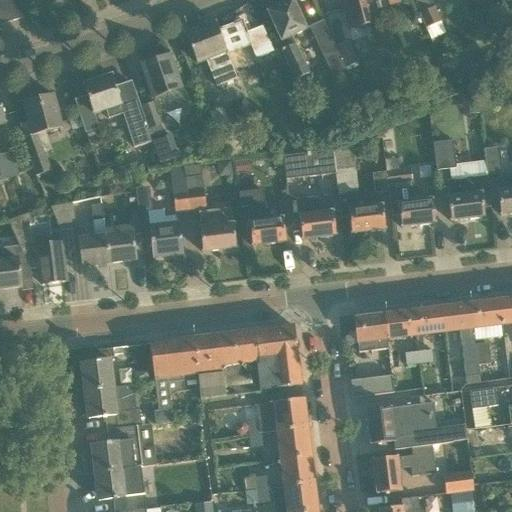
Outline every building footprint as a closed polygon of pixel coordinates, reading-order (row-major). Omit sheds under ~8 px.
[(0,0),(0,25),(12,22),(4,0),(0,0)] [(24,18),(18,0),(4,0),(12,22),(24,18)] [(68,5),(66,0),(37,0),(41,13),(68,5)] [(273,34),(287,65),(294,80),(309,74),(291,36),(306,29),(292,0),(268,12),(277,32),(273,34)] [(381,8),(379,0),(340,0),(348,30),(378,22),(375,10),(381,8)] [(434,8),(420,14),(419,14),(431,40),(445,34),(434,8)] [(347,70),(323,20),(309,27),(332,77),(347,70)] [(239,77),(238,76),(215,22),(186,34),(198,63),(207,59),(217,84),(218,87),(239,77)] [(358,62),(347,41),(336,46),(347,68),(358,62)] [(155,102),(139,108),(150,144),(164,139),(160,126),(163,125),(158,110),(184,99),(181,88),(169,56),(142,66),(155,102)] [(134,150),(150,144),(139,108),(124,112),(112,75),(84,84),(86,93),(74,97),(85,131),(97,127),(93,115),(109,110),(114,125),(124,122),(133,150),(134,150)] [(37,134),(45,132),(62,128),(53,95),(24,102),(29,121),(21,123),(25,138),(28,156),(36,177),(50,171),(44,153),(37,134)] [(0,103),(0,191),(9,188),(6,180),(15,176),(13,171),(8,154),(0,155),(0,124),(6,123),(0,103)] [(222,106),(209,113),(232,159),(245,153),(222,106)] [(453,141),(433,143),(436,171),(456,168),(453,141)] [(332,150),(335,175),(340,211),(341,219),(349,218),(351,235),(385,230),(382,214),(380,206),(367,208),(365,192),(358,193),(357,181),(357,180),(352,142),(335,150),(332,150)] [(488,175),(502,174),(499,148),(485,149),(488,175)] [(335,175),(332,150),(283,156),(286,181),(335,175)] [(385,172),(388,192),(391,217),(399,216),(401,228),(434,224),(431,200),(414,202),(412,182),(410,168),(399,169),(397,159),(385,160),(386,172),(385,172)] [(206,210),(201,176),(200,166),(184,168),(189,212),(206,210)] [(173,193),(175,212),(175,214),(189,212),(184,168),(171,169),(173,179),(171,179),(173,193)] [(388,192),(385,172),(371,174),(373,194),(388,192)] [(448,198),(447,198),(450,222),(484,218),(483,208),(492,207),(488,177),(446,181),(448,198)] [(511,177),(496,179),(500,216),(511,214),(511,177)] [(238,193),(238,195),(240,208),(247,207),(252,247),(285,243),(282,218),(267,220),(263,190),(238,193)] [(341,219),(340,211),(319,214),(316,197),(296,200),(302,241),(335,237),(333,221),(341,219)] [(76,229),(72,203),(50,207),(59,231),(76,229)] [(91,206),(92,220),(103,219),(102,205),(91,206)] [(231,208),(208,211),(198,212),(200,229),(199,229),(202,253),(236,249),(233,224),(231,208)] [(179,224),(177,224),(176,216),(164,218),(163,210),(147,211),(152,259),(182,256),(179,224)] [(28,254),(30,270),(39,269),(42,286),(65,283),(61,243),(51,245),(50,235),(35,237),(34,226),(29,214),(7,222),(18,246),(21,255),(28,254)] [(135,261),(132,228),(105,231),(105,236),(107,236),(109,265),(135,261)] [(107,236),(105,236),(79,240),(82,268),(109,265),(107,236)] [(19,271),(30,270),(28,254),(21,255),(18,246),(0,248),(0,290),(21,288),(19,271)] [(511,299),(499,302),(502,325),(511,324),(511,299)] [(502,325),(499,302),(471,305),(474,329),(502,325)] [(480,385),(478,366),(475,345),(473,329),(474,329),(471,305),(442,309),(445,332),(459,331),(466,386),(480,385)] [(445,332),(442,309),(413,312),(416,336),(445,332)] [(413,312),(383,316),(386,340),(416,336),(413,312)] [(388,350),(386,340),(383,316),(354,320),(358,353),(388,350)] [(255,332),(265,390),(282,388),(301,386),(294,327),(255,332)] [(255,332),(218,336),(226,397),(262,392),(262,390),(265,390),(255,332)] [(201,391),(199,391),(201,401),(226,397),(218,336),(193,339),(199,379),(201,391)] [(193,339),(149,345),(158,411),(171,409),(168,383),(199,379),(193,339)] [(488,344),(475,345),(478,366),(491,364),(488,344)] [(84,391),(113,387),(110,360),(114,360),(113,349),(97,352),(98,362),(95,362),(95,363),(81,365),(84,391)] [(420,363),(432,362),(430,351),(418,352),(420,363)] [(420,363),(418,352),(406,353),(408,365),(420,363)] [(352,399),(394,393),(391,376),(350,382),(352,399)] [(105,419),(106,431),(136,427),(141,427),(139,411),(116,414),(115,402),(133,395),(131,385),(113,387),(84,391),(88,420),(102,418),(102,419),(105,419)] [(495,389),(469,392),(471,410),(473,429),(483,428),(480,409),(497,407),(495,389)] [(274,403),(278,432),(307,428),(303,400),(274,403)] [(395,449),(411,447),(411,448),(432,446),(452,443),(451,442),(467,440),(465,426),(435,430),(433,418),(410,421),(409,417),(408,407),(392,410),(391,408),(366,412),(370,445),(394,442),(395,449)] [(171,409),(158,411),(154,411),(156,424),(173,422),(171,409)] [(246,422),(248,435),(260,434),(259,421),(246,422)] [(136,427),(106,431),(108,444),(105,444),(106,445),(91,447),(95,474),(123,471),(141,469),(136,427)] [(281,460),(310,456),(307,428),(278,432),(281,460)] [(260,434),(248,435),(249,449),(262,447),(260,434)] [(436,474),(432,446),(411,448),(412,456),(372,461),(377,494),(401,491),(398,469),(411,468),(412,477),(436,474)] [(285,488),(314,484),(310,456),(281,460),(285,488)] [(115,501),(116,511),(126,511),(128,511),(138,510),(139,505),(139,495),(127,497),(123,471),(95,474),(98,502),(112,500),(112,501),(115,501)] [(443,475),(445,494),(473,490),(471,472),(443,475)] [(267,488),(266,477),(255,478),(256,489),(267,488)] [(276,511),(317,511),(314,484),(285,488),(274,489),(276,511)] [(267,488),(256,489),(258,504),(269,503),(267,488)] [(454,494),(453,511),(476,511),(476,494),(454,494)] [(418,511),(417,498),(400,500),(401,508),(379,510),(378,511),(418,511)]
